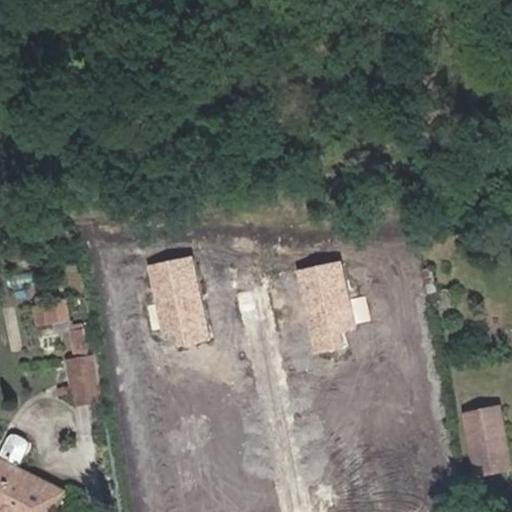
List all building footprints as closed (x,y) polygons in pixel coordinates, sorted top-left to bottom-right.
[(190,258),(148,267),(164,349),(206,340),(190,258)] [(340,349),(337,333),(355,329),(341,263),(298,271),(311,338),(314,354),(340,349)] [(456,304),(454,289),(443,291),(445,306),(456,304)] [(61,323),(57,302),(37,306),(41,326),(61,323)] [(86,328),(86,322),(71,325),(72,331),(86,328)] [(91,356),(86,328),(72,331),(76,358),(70,359),(74,385),(75,394),(77,407),(104,403),(97,355),(91,356)] [(75,394),(74,385),(58,387),(60,396),(75,394)] [(511,465),(511,462),(502,411),(469,416),(478,472),(511,465)] [(12,438),(0,461),(0,511),(57,511),(68,491),(21,467),(31,447),(31,442),(27,439),(21,435),(15,435),(12,438)]
